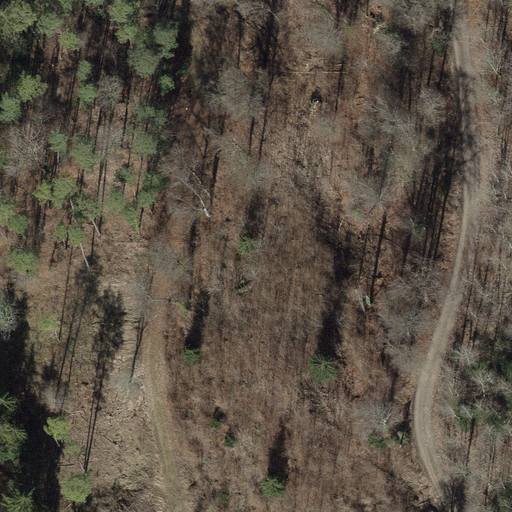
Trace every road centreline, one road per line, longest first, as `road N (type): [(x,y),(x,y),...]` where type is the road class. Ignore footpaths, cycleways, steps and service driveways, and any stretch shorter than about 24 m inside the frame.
road 1 (track): [(173,0),(187,16),(203,93),(155,303),(152,362),(191,511)]
road 2 (track): [(455,0),(472,216),(426,390),(424,427),(456,511)]
